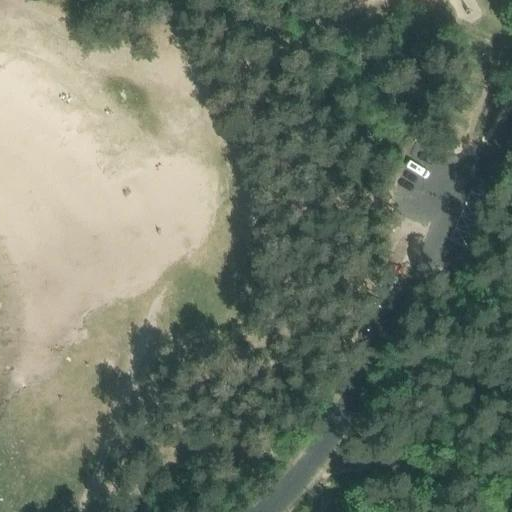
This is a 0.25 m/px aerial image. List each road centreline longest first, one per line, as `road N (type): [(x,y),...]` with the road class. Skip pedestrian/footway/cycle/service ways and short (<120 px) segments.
road 1 (unclassified): [(448,219),(309,466),(264,511)]
road 2 (unclassified): [(448,219),(511,113)]
